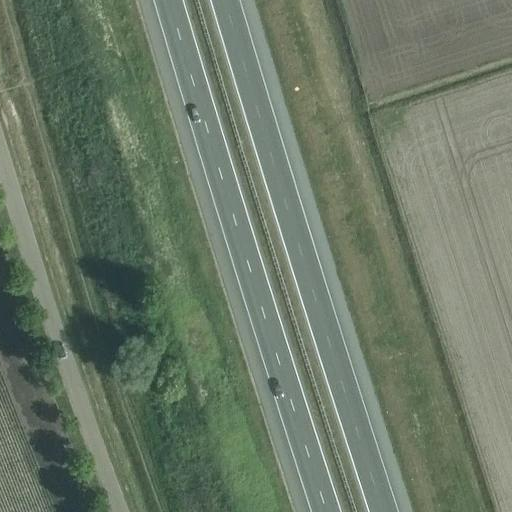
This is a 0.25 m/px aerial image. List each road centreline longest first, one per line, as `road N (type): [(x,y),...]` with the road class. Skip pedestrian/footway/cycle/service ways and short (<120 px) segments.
road 1 (motorway): [(168,0),(327,511)]
road 2 (motorway): [(376,511),(224,0)]
road 3 (residential): [(125,511),(0,146)]
